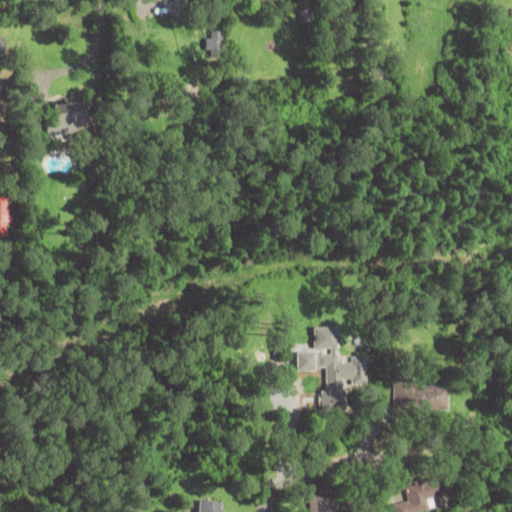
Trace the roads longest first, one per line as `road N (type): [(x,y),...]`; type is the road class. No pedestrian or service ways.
road 1 (residential): [(267,511),(274,490),(331,464),(437,446)]
road 2 (residential): [(113,0),(79,68),(35,105)]
